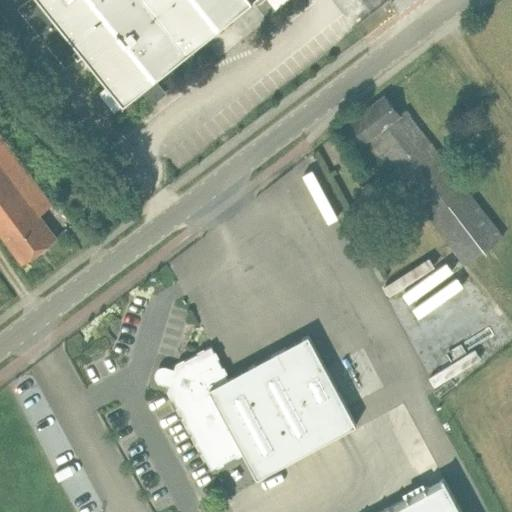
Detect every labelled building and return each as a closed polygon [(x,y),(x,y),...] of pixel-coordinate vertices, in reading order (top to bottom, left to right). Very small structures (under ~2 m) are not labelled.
[(27,0),(18,7),(66,67),(83,53),(111,89),(124,105),(142,90),(156,79),(254,0),(27,0)] [(366,141),(369,139),(399,114),(384,96),(348,125),(362,143),(366,141)] [(399,114),(369,139),(467,264),(503,236),(404,111),(399,114)] [(57,238),(40,215),(53,205),(0,135),(0,231),(23,263),(57,238)] [(465,278),(414,299),(423,322),(463,306),(462,301),(472,297),(465,278)] [(172,384),(170,391),(212,469),(243,451),(258,478),(357,424),(309,335),(229,378),(212,346),(178,364),(176,371),(166,368),(162,381),(172,384)] [(109,428),(98,434),(121,482),(133,477),(109,428)] [(379,511),(462,511),(444,477),(379,511)]
